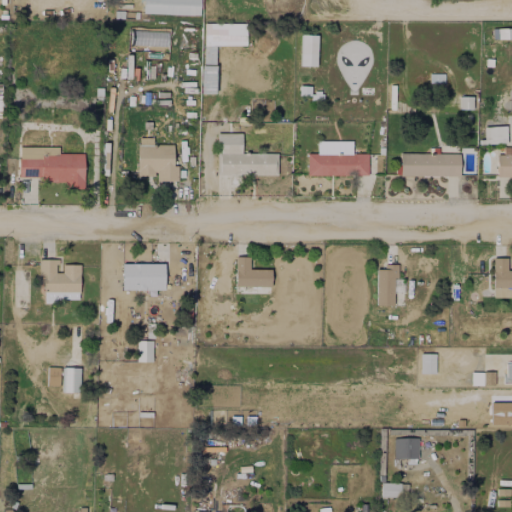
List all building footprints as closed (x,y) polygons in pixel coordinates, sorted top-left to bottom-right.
[(142,0),(142,13),(199,15),(199,0),(142,0)] [(245,24),(203,23),(201,93),(213,93),(214,45),(245,45),(245,24)] [(316,35),(300,34),(299,66),(315,66),(316,35)] [(471,108),(471,96),(459,97),(459,109),(471,108)] [(484,144),(505,143),(505,126),(483,126),(484,144)] [(241,133),(216,133),(216,174),(276,175),(276,153),(240,152),(241,133)] [(136,175),(156,175),(156,180),(177,181),(177,165),(172,165),(172,145),(152,144),(152,138),(137,137),(136,175)] [(367,175),(366,153),(351,153),(351,141),(321,141),(321,153),(306,153),(306,175),(367,175)] [(83,153),(58,153),(58,147),(18,146),(18,179),(64,180),(64,187),(82,187),(83,153)] [(459,154),(399,153),(399,175),(459,176),(459,154)] [(511,154),(496,154),(496,176),(511,176),(511,154)] [(270,269),(248,269),(248,257),(235,257),(234,286),(270,286),(270,269)] [(492,298),(511,297),(511,270),(506,270),(506,258),(492,258),(492,298)] [(376,269),(375,305),(392,305),(393,292),(402,293),(402,279),(396,279),(397,264),(383,264),(383,269),(376,269)] [(152,340),(136,340),(136,361),(151,361),(152,340)] [(434,354),(419,354),(419,373),(434,373),(434,354)] [(58,385),(59,367),(47,367),(46,385),(58,385)] [(62,392),(79,391),(78,367),(61,368),(62,392)] [(394,458),(418,458),(417,437),(393,438),(394,458)] [(380,496),(399,496),(400,483),(380,482),(380,496)]
